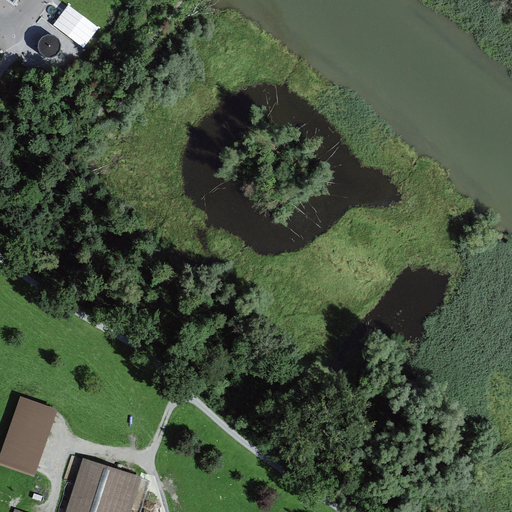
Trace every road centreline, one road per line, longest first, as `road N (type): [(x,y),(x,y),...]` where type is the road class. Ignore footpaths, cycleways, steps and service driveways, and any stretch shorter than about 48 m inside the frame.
road 1 (track): [(350,511),(261,452),(137,346),(0,255)]
road 2 (track): [(51,511),(69,444),(133,461),(148,457),(169,511)]
